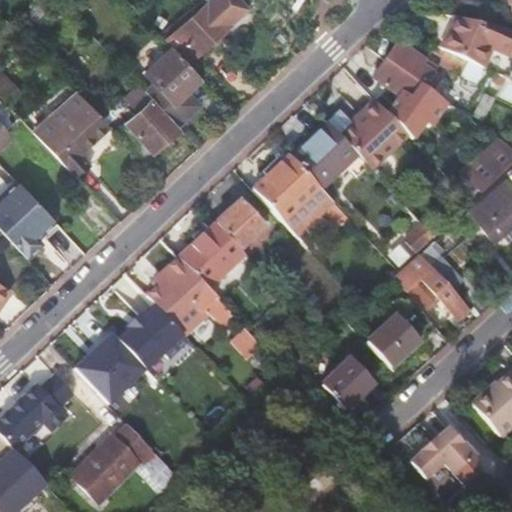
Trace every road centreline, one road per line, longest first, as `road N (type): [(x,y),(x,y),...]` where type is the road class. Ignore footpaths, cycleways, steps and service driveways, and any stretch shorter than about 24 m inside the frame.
road 1 (residential): [(0,365),(383,3)]
road 2 (residential): [(336,462),(511,310)]
